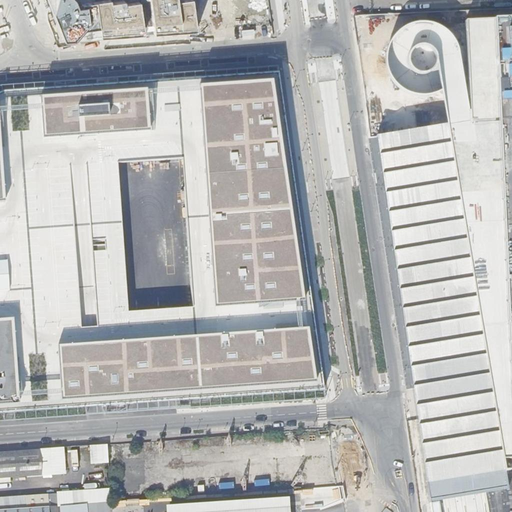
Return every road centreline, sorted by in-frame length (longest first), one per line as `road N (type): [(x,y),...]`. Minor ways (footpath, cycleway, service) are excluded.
road 1 (tertiary): [(403,398),(343,36)]
road 2 (tertiary): [(295,41),(346,372),(361,399)]
road 3 (residential): [(0,434),(360,408)]
road 4 (residential): [(295,41),(32,61)]
